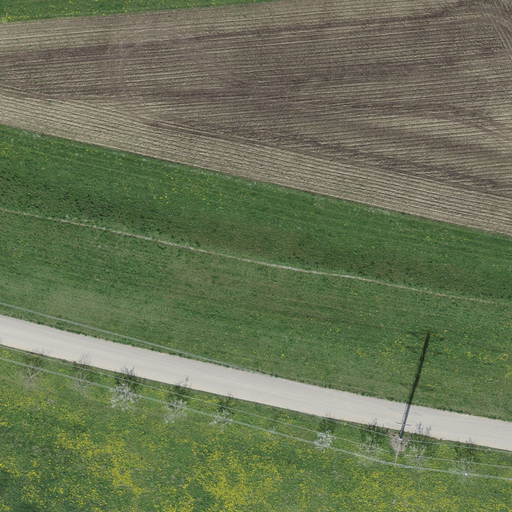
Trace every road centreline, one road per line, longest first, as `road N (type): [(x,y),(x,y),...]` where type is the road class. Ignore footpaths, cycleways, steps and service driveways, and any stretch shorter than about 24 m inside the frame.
road 1 (residential): [(511,442),(286,400),(0,327)]
road 2 (motorway): [(511,311),(248,266),(0,204)]
road 3 (motorway): [(0,257),(240,314),(511,364)]
